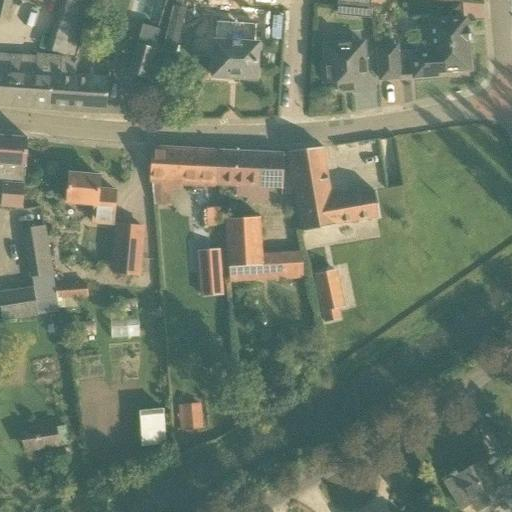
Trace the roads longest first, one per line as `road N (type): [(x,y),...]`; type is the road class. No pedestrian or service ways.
road 1 (residential): [(245,511),(384,438),(511,355)]
road 2 (residential): [(292,135),(106,138),(0,128)]
road 3 (residential): [(511,98),(292,135)]
road 4 (residential): [(292,135),(299,0)]
